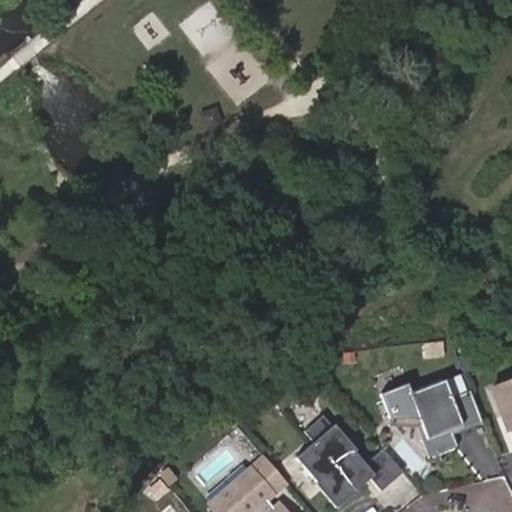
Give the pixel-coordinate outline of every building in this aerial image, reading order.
[(511,387),(482,399),(498,439),(503,437),(511,459),(511,387)] [(473,432),(461,400),(442,407),(435,389),(401,402),(397,393),(371,404),(380,427),(411,431),(424,465),(448,456),(442,439),(452,435),(454,440),(473,432)] [(373,457),(355,473),(345,460),(347,459),(324,433),(322,435),(313,424),(294,441),(304,451),(286,467),(308,492),(306,494),(321,511),(336,511),(349,501),(347,499),(361,487),(372,500),(393,481),(373,457)] [(424,465),(411,431),(380,427),(379,435),(409,439),(420,467),(424,465)] [(261,450),(204,499),(215,511),(291,511),(275,493),(288,481),(261,450)]
